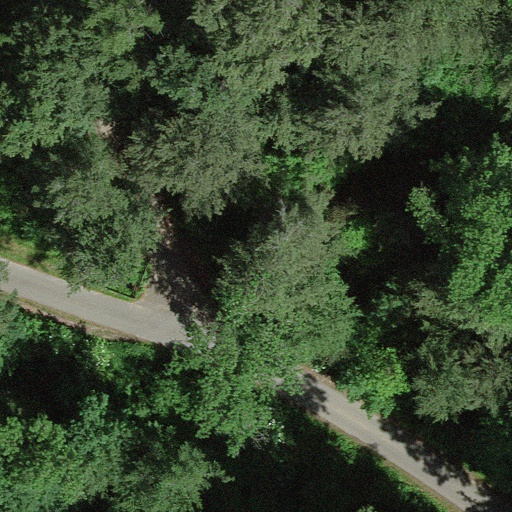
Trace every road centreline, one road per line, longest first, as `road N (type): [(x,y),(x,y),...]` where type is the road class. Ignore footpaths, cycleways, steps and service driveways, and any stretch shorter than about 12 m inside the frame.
road 1 (unclassified): [(0,265),(301,383),(485,511)]
road 2 (track): [(161,275),(297,205),(511,135)]
road 3 (track): [(184,332),(70,52),(62,0)]
